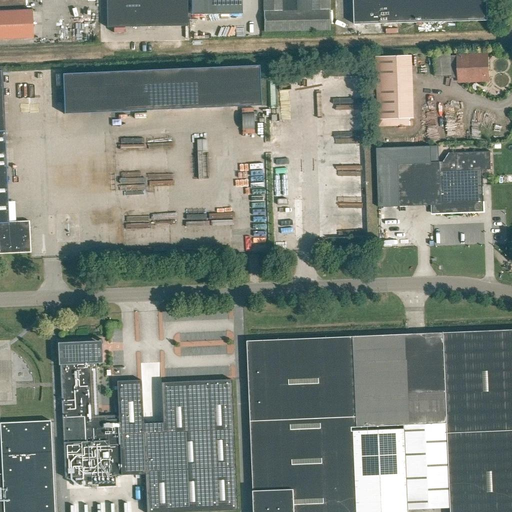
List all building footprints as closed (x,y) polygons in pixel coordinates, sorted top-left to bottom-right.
[(123,28),(122,0),(106,0),(107,28),(123,28)] [(122,0),(123,28),(139,27),(138,0),(122,0)] [(138,0),(139,27),(155,27),(154,0),(138,0)] [(154,0),(155,27),(171,27),(170,0),(154,0)] [(170,0),(171,27),(187,27),(186,0),(170,0)] [(191,0),(192,15),(241,14),(240,0),(191,0)] [(262,0),(263,31),(329,30),(328,0),(262,0)] [(353,0),(354,25),(488,21),(487,0),(353,0)] [(32,11),(0,11),(0,40),(33,39),(32,11)] [(465,60),(464,56),(451,56),(452,65),(460,65),(461,78),(474,77),(474,79),(475,80),(481,80),(482,78),(482,77),(486,77),(486,59),(465,60)] [(408,57),(377,58),(379,119),(410,118),(408,57)] [(259,66),(121,72),(123,112),(260,106),(259,66)] [(0,252),(29,252),(28,221),(8,222),(4,131),(0,131),(0,252)] [(433,213),(484,211),(482,170),(489,169),(489,152),(450,153),(443,163),(432,163),(431,146),(377,148),(378,208),(433,205),(433,213)] [(247,184),(247,167),(264,166),(263,155),(238,156),(239,184),(247,184)] [(275,227),(283,227),(283,208),(275,208),(275,227)] [(511,511),(511,328),(245,343),(252,511),(406,511),(407,510),(450,508),(450,511),(511,511)] [(231,380),(162,383),(163,423),(143,424),(141,380),(116,381),(118,415),(98,416),(95,364),(102,363),(101,352),(99,352),(99,343),(90,344),(90,341),(57,343),(58,365),(59,365),(64,478),(82,477),(82,481),(88,481),(88,477),(145,474),(146,511),(191,511),(237,510),(231,380)] [(0,423),(0,433),(2,475),(0,474),(0,511),(54,511),(50,421),(49,422),(49,423),(1,425),(1,424),(0,423)]
